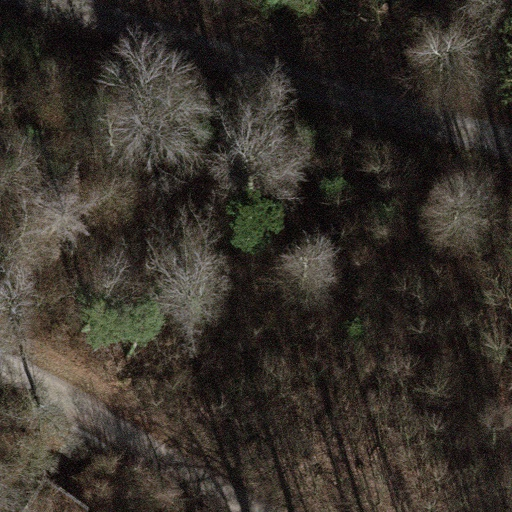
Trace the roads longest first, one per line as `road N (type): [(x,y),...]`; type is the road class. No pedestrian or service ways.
road 1 (track): [(50,0),(511,142)]
road 2 (track): [(0,366),(259,511)]
